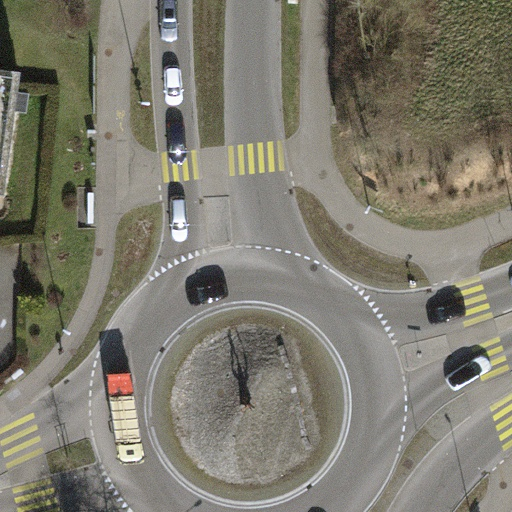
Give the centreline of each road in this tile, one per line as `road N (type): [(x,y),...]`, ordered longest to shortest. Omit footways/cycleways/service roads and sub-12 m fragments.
road 1 (primary): [(172,0),(181,214),(161,310)]
road 2 (primary): [(301,282),(264,201),(255,0)]
road 3 (primary): [(329,509),(376,446),(383,407),(378,367)]
road 4 (primary): [(301,282),(263,273),(223,276),(161,310)]
road 5 (primary): [(161,310),(126,372),(128,443)]
road 6 (secondary): [(511,320),(378,367)]
road 7 (unclassified): [(0,491),(128,443)]
road 8 (secondary): [(430,511),(511,419)]
